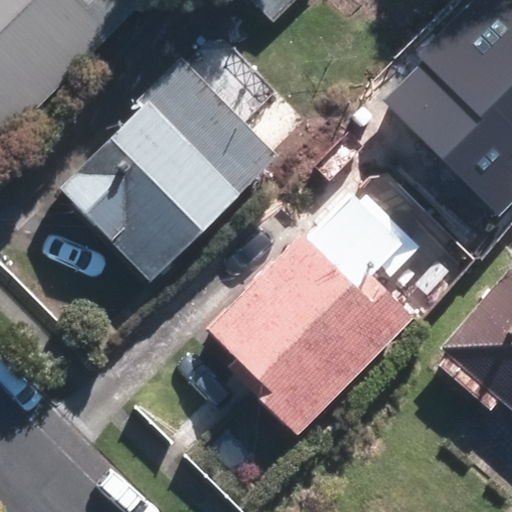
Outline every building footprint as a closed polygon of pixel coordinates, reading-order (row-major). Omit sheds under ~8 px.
[(0,0),(0,125),(8,134),(141,0),(0,0)] [(294,0),(250,0),(272,22),(294,0)] [(385,105),(499,217),(511,203),(511,2),(509,0),(474,0),(419,55),(427,63),(385,105)] [(184,63),(179,59),(54,186),(149,278),(274,151),(243,121),(273,90),(214,32),(184,63)] [(303,226),(202,327),(233,357),(225,364),(295,433),(411,316),(368,273),(401,240),(350,190),(309,231),(303,226)] [(511,261),(428,362),(488,412),(498,401),(511,412),(511,261)]
